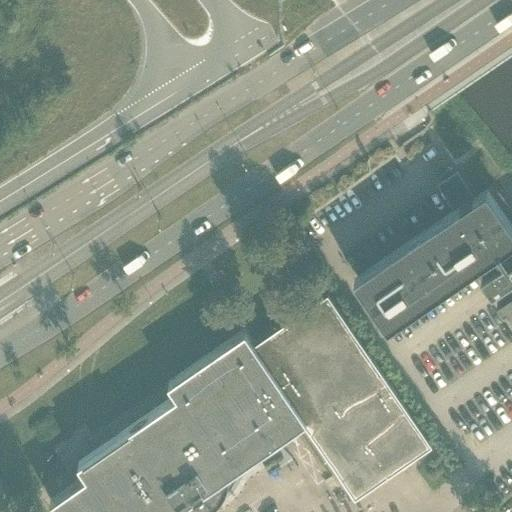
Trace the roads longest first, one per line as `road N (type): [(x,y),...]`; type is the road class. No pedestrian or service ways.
road 1 (secondary): [(0,353),(511,9)]
road 2 (secondary): [(394,0),(0,248)]
road 3 (trunk): [(0,204),(190,82)]
road 4 (trunk): [(190,82),(244,51),(209,0)]
